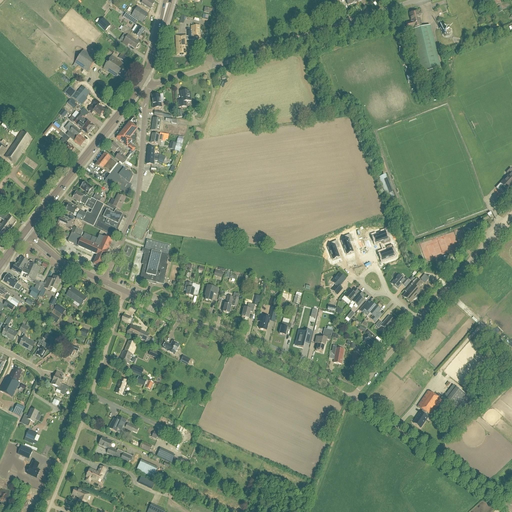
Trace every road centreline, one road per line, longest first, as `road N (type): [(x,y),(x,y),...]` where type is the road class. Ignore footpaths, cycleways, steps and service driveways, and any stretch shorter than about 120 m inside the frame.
road 1 (tertiary): [(350,400),(125,292)]
road 2 (residential): [(47,511),(125,292)]
road 3 (unclassified): [(417,0),(208,68)]
road 4 (residential): [(102,282),(136,201),(152,85)]
road 5 (secondary): [(25,232),(144,78)]
road 6 (tertiary): [(511,509),(350,400)]
road 7 (unclassified): [(418,320),(508,215)]
